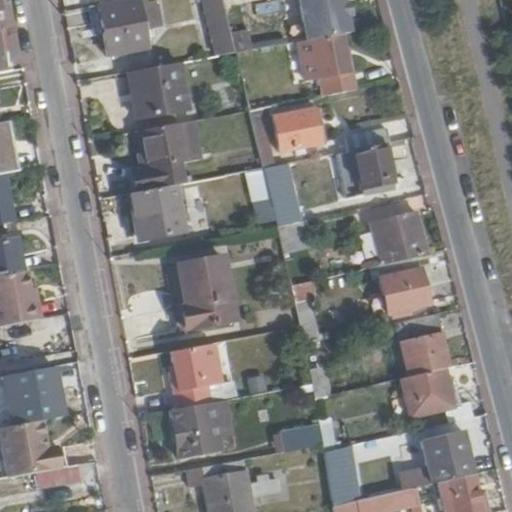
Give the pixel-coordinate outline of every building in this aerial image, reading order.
[(128,0),(102,5),(106,33),(110,55),(150,49),(142,0),(128,0)] [(206,0),(208,8),(225,5),(223,0),(206,0)] [(347,0),(302,0),(309,40),(343,34),(354,32),(351,16),(348,2),(347,0)] [(354,1),(348,2),(351,16),(357,15),(354,1)] [(102,5),(92,6),(96,35),(106,33),(102,5)] [(218,56),(237,53),(225,5),(208,8),(207,9),(218,56)] [(237,51),(253,48),(248,28),(232,32),(237,51)] [(323,96),(357,89),(354,69),(349,70),(343,34),(309,40),(298,42),(304,78),(319,75),(323,96)] [(182,63),(130,72),(139,118),(190,108),(182,63)] [(316,107),(315,97),(276,104),(277,114),(316,107)] [(264,166),(276,164),(264,107),(250,109),(260,147),(264,166)] [(316,107),(277,114),(283,148),(298,146),(299,151),(309,149),(308,144),(322,141),(316,107)] [(10,121),(1,123),(6,147),(9,146),(14,171),(20,169),(10,121)] [(167,185),(178,183),(175,163),(191,160),(184,122),(141,130),(148,168),(138,170),(142,190),(167,185)] [(1,123),(0,123),(0,173),(2,173),(14,171),(9,146),(6,147),(1,123)] [(389,142),(391,142),(388,129),(357,136),(356,134),(337,138),(340,152),(358,148),(389,142)] [(397,183),(389,142),(358,148),(366,191),(397,183)] [(229,173),(264,166),(260,147),(225,155),(229,173)] [(250,203),(268,201),(265,168),(246,170),(250,203)] [(0,224),(12,222),(2,173),(0,173),(0,224)] [(278,224),(292,221),(284,180),(268,183),(278,222),(278,224)] [(142,190),(129,193),(133,214),(143,212),(147,235),(175,230),(167,185),(142,190)] [(420,255),(429,253),(420,210),(374,220),(383,263),(420,255)] [(143,212),(133,214),(138,237),(147,235),(143,212)] [(312,247),(306,218),(292,221),(278,224),(285,253),(312,247)] [(20,271),(26,270),(27,270),(21,237),(14,239),(20,271)] [(0,241),(0,274),(20,271),(14,239),(0,241)] [(423,266),(420,255),(383,263),(379,264),(382,276),(423,266)] [(228,258),(184,266),(190,306),(184,307),(189,333),(240,322),(228,258)] [(431,302),(423,266),(382,276),(381,276),(389,311),(431,302)] [(0,325),(14,323),(40,318),(37,301),(32,302),(26,270),(20,271),(0,274),(0,325)] [(311,279),(292,283),(296,299),(311,296),(315,295),(311,279)] [(311,296),(296,299),(302,324),(306,343),(320,340),(311,296)] [(444,332),(439,314),(398,323),(402,341),(444,332)] [(451,367),(444,332),(402,341),(409,376),(447,368),(451,367)] [(173,348),(173,351),(217,342),(217,341),(173,348)] [(217,342),(173,351),(176,367),(172,368),(179,407),(213,399),(210,383),(223,380),(217,342)] [(327,367),(312,368),(314,398),(329,397),(327,367)] [(409,376),(403,377),(411,416),(456,408),(447,368),(409,376)] [(264,374),(247,378),(250,394),(267,390),(264,374)] [(11,386),(18,426),(44,422),(65,418),(57,377),(11,386)] [(179,407),(171,408),(180,457),(221,449),(219,434),(213,399),(179,407)] [(324,440),(320,419),(280,428),(284,448),(324,440)] [(52,470),(44,422),(18,426),(0,428),(0,444),(6,478),(35,473),(52,470)] [(431,481),(473,472),(465,433),(423,442),(431,481)] [(234,459),(186,468),(190,486),(205,483),(211,511),(255,511),(247,471),(237,473),(234,459)] [(52,470),(35,473),(38,490),(82,482),(79,465),(52,470)] [(474,474),(439,481),(442,498),(453,496),(456,506),(444,508),(445,511),(487,511),(482,485),(476,486),(474,474)] [(412,487),(336,503),(337,511),(393,511),(416,507),(412,487)]
